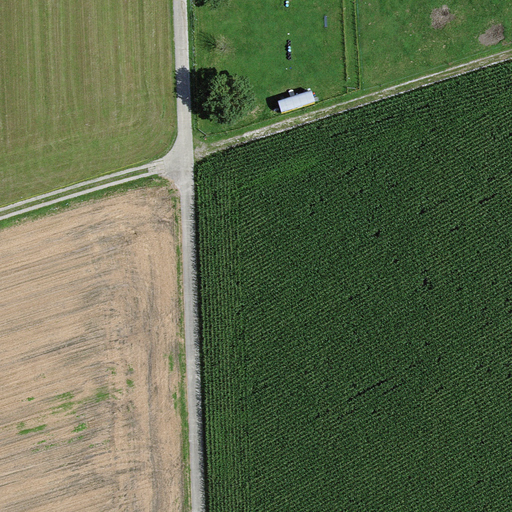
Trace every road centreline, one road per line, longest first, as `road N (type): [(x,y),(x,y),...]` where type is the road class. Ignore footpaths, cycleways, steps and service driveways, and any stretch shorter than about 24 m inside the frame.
road 1 (track): [(511,57),(0,217)]
road 2 (track): [(198,511),(178,0)]
